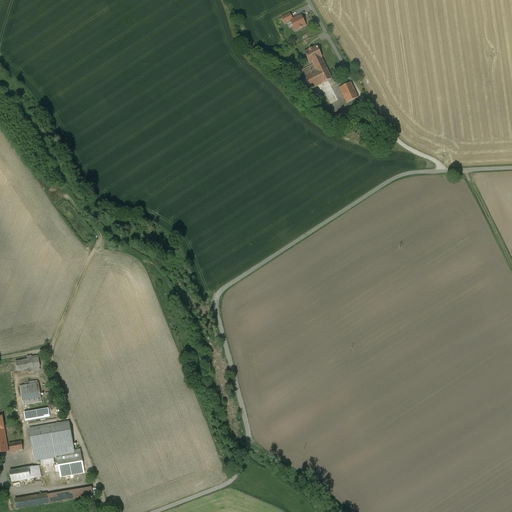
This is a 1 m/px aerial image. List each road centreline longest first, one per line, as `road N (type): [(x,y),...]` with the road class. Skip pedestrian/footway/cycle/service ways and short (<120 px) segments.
road 1 (unclassified): [(511,167),(395,177),(226,292),(217,320),(247,450),(229,482),(155,511)]
road 2 (track): [(109,511),(50,357),(101,240)]
road 3 (track): [(338,58),(391,137),(443,170)]
